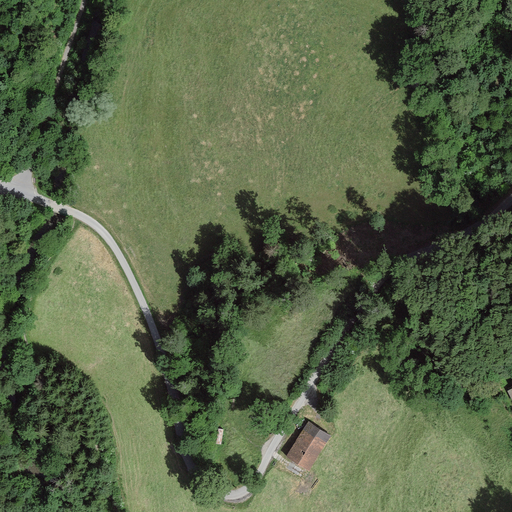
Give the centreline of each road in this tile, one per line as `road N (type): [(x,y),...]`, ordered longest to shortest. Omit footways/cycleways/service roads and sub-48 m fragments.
road 1 (unclassified): [(0,190),(81,216),(110,242),(162,352),(195,471),(229,495),(254,481),(386,272),(481,224),(511,199)]
road 2 (track): [(18,192),(85,0)]
